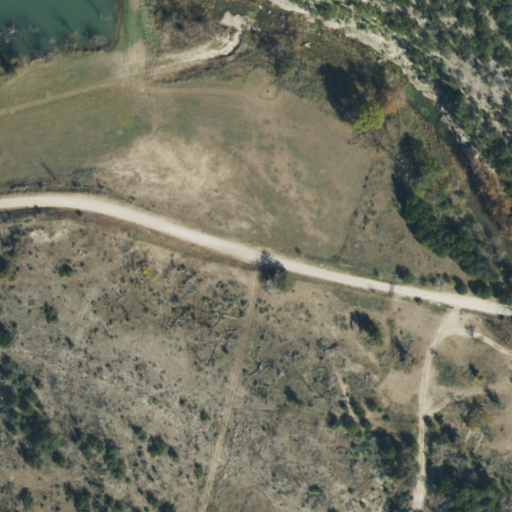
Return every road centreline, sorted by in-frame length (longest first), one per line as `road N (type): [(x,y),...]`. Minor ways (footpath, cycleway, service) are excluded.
road 1 (residential): [(0,238),(132,237),(147,262),(192,262),(438,347),(511,347)]
road 2 (residential): [(147,262),(123,317),(0,336)]
road 3 (residential): [(438,347),(437,511)]
